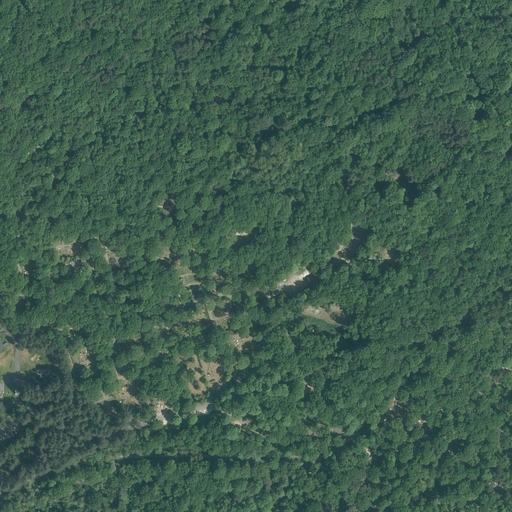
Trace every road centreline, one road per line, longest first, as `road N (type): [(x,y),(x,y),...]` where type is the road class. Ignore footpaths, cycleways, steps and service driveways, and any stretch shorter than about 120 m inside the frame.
road 1 (unclassified): [(18,330),(24,403),(80,433),(211,406),(281,440),(354,432),(403,358),(478,305),(511,264)]
road 2 (unknown): [(294,278),(287,319),(310,373),(250,390),(233,412)]
